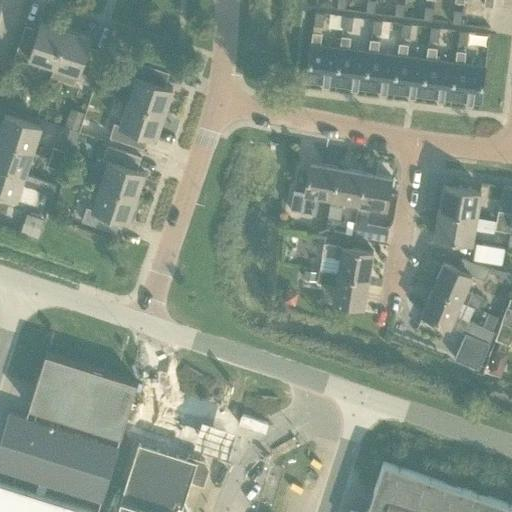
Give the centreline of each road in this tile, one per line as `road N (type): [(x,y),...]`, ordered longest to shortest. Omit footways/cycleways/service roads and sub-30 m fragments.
road 1 (unclassified): [(143,322),(216,101)]
road 2 (tertiary): [(363,397),(143,322)]
road 3 (residential): [(416,140),(216,101)]
road 4 (residential): [(388,309),(416,140)]
road 5 (tertiary): [(511,447),(363,397)]
road 6 (tertiary): [(143,322),(23,282)]
road 7 (unclassified): [(326,511),(363,397)]
